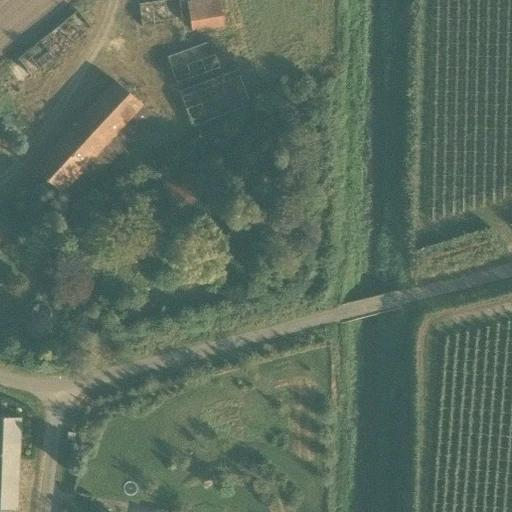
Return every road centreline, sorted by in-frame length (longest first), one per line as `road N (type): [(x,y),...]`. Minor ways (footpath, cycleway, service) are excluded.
road 1 (unclassified): [(340,313),(60,385)]
road 2 (unclassified): [(340,313),(511,270)]
road 3 (unclassified): [(43,511),(60,385)]
